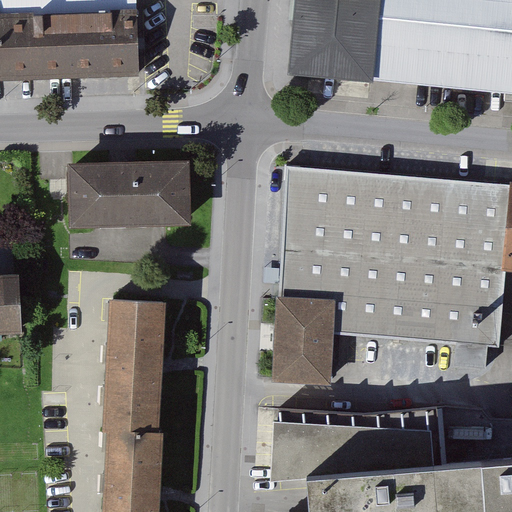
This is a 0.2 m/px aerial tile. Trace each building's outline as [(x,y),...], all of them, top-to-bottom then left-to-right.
[(0,0),(0,1),(0,2),(1,11),(136,7),(136,0),(0,0)] [(380,0),(294,0),(288,77),(373,83),(380,0)] [(511,35),(511,0),(380,0),(373,83),(507,95),(511,35)] [(136,7),(1,11),(3,83),(141,79),(136,7)] [(65,171),(67,231),(195,226),(193,166),(65,171)] [(511,222),(511,183),(289,168),(274,379),(332,383),(335,337),(503,348),(509,271),(511,222)] [(0,277),(0,329),(20,329),(18,277),(0,277)] [(100,511),(153,511),(160,301),(107,300),(100,511)] [(511,511),(511,454),(439,463),(433,409),(357,415),(277,408),(273,478),(302,477),(304,511),(511,511)]
